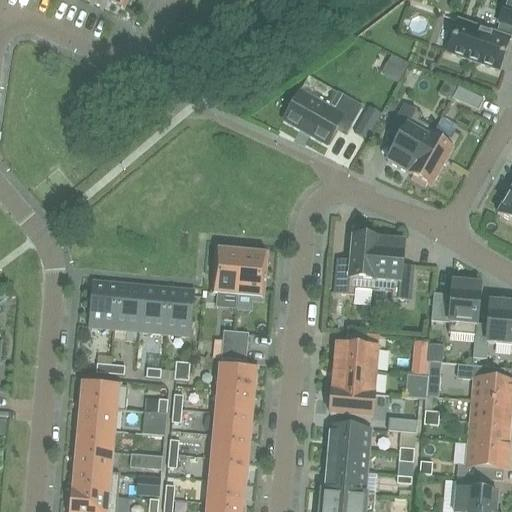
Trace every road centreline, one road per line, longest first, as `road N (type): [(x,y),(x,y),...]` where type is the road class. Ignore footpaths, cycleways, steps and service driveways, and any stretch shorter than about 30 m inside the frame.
road 1 (residential): [(444,233),(366,198),(337,194),(308,213),(279,511)]
road 2 (residential): [(31,511),(54,272),(50,250),(0,190)]
road 3 (residential): [(0,11),(112,57),(146,42),(174,0)]
road 4 (residential): [(444,233),(511,116)]
